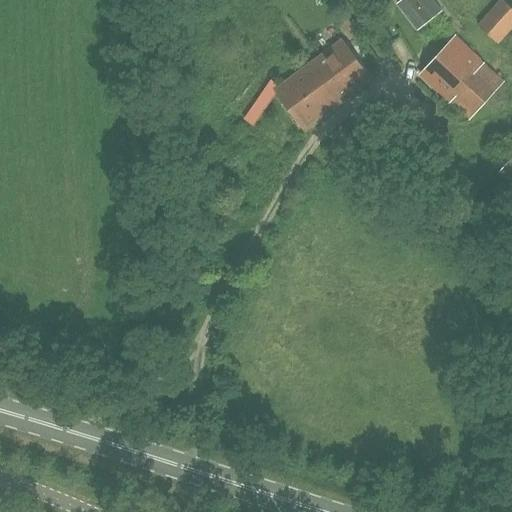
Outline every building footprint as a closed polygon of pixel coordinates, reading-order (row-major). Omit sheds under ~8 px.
[(433,0),(400,0),(396,4),(417,31),(441,10),(433,0)] [(511,8),(503,0),(498,0),(477,24),(498,43),(511,27),(511,8)] [(350,21),(341,27),(348,38),(357,32),(350,21)] [(272,91),(302,131),(373,79),(343,38),(272,91)] [(468,119),(502,83),(454,38),(420,74),(468,119)] [(386,128),(381,130),(376,133),(393,162),(420,147),(401,109),(381,117),(386,128)] [(450,145),(420,151),(426,182),(455,176),(450,145)] [(511,156),(498,171),(511,185),(511,156)] [(467,230),(485,215),(472,199),(455,213),(467,230)]
